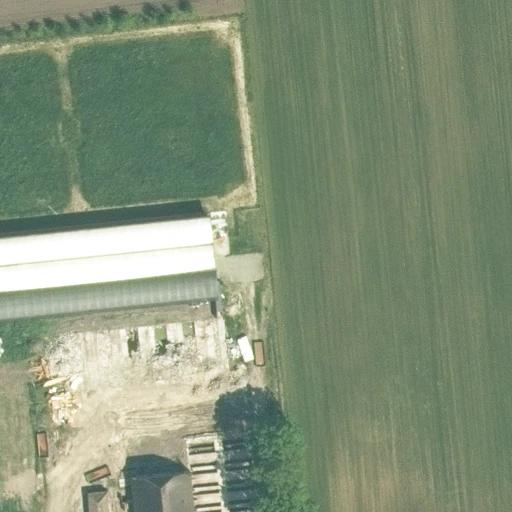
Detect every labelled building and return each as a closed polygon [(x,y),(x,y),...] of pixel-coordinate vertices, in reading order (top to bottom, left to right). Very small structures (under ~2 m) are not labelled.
[(0,234),(0,316),(214,295),(212,273),(206,213),(0,234)] [(125,374),(220,367),(217,331),(123,338),(125,374)] [(222,369),(75,378),(77,403),(224,393),(222,369)] [(225,392),(213,393),(215,410),(227,409),(225,392)] [(172,397),(173,413),(213,410),(212,394),(172,397)] [(196,412),(164,417),(167,438),(176,437),(177,444),(226,437),(223,422),(198,426),(196,412)] [(58,456),(82,456),(82,434),(58,435),(58,456)] [(136,455),(135,440),(109,441),(110,456),(136,455)] [(193,511),(189,469),(129,475),(130,488),(132,511),(193,511)] [(0,476),(0,511),(34,511),(33,476),(0,476)]
